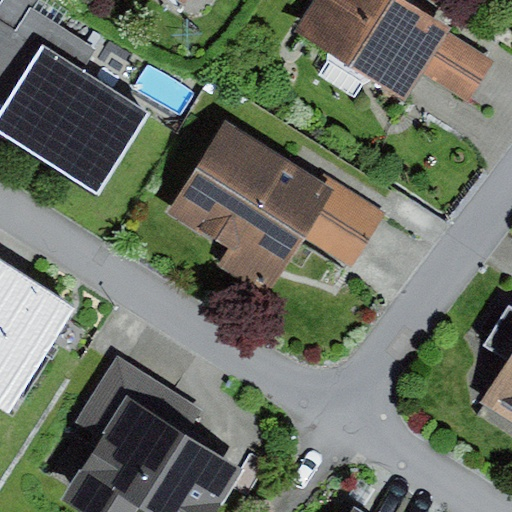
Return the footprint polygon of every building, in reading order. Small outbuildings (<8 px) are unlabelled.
[(5,0),(0,9),(0,98),(8,104),(42,48),(83,73),(97,50),(33,10),(39,0),(5,0)] [(454,30),(405,0),(318,0),(298,33),(405,100),(423,73),(468,101),(493,62),(449,35),(454,30)] [(83,73),(42,48),(8,104),(0,114),(0,131),(98,193),(148,113),(83,73)] [(381,215),(226,122),(170,215),(230,251),(219,268),(273,300),(309,241),(350,266),(381,215)] [(78,310),(0,259),(0,408),(10,415),(78,310)] [(510,362),(485,404),(511,420),(511,308),(508,306),(484,347),(510,362)] [(202,411),(119,360),(74,433),(96,446),(61,503),(75,511),(218,511),(242,473),(186,438),(202,411)]
